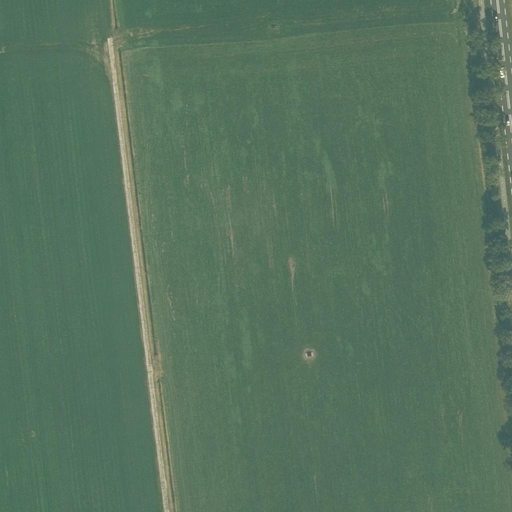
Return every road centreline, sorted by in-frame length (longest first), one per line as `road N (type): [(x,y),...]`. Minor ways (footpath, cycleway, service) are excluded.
road 1 (track): [(166,511),(111,55),(101,42),(0,50)]
road 2 (primary): [(511,128),(497,0)]
